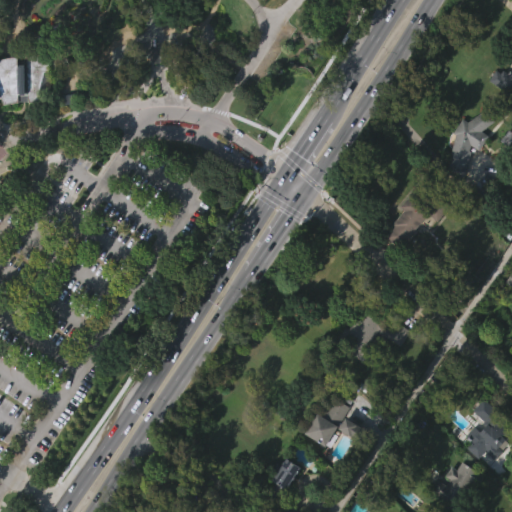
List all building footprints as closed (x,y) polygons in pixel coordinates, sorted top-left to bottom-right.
[(0,57),(16,55),(16,64),(22,63),(22,65),(26,65),(24,53),(52,57),(49,67),(56,69),(46,98),(39,95),(37,103),(26,102),(26,93),(16,92),(16,102),(2,104),(0,99),(0,57)] [(511,101),(502,94),(504,91),(488,80),(495,70),(500,73),(503,70),(508,73),(511,67),(511,101)] [(18,96),(17,133),(38,134),(39,108),(48,108),(49,88),(25,88),(25,96),(18,96)] [(0,133),(14,134),(16,91),(0,89),(0,133)] [(487,112),(511,127),(511,96),(506,106),(494,100),(487,112)] [(494,119),(482,129),(491,138),(479,150),(471,143),(462,177),(446,174),(455,133),(453,131),(462,118),(468,120),(485,107),(494,119)] [(462,207),(470,178),(480,181),(489,146),(475,142),(472,154),(457,150),(444,203),(462,207)] [(511,182),(511,164),(508,160),(499,170),(511,182)] [(457,202),(442,220),(432,212),(404,247),(390,235),(398,225),(396,224),(408,210),(403,206),(427,177),(457,202)] [(398,279),(426,245),(435,253),(444,242),(431,231),(427,237),(414,225),(380,264),(398,279)] [(387,325),(391,327),(393,322),(409,332),(400,345),(379,332),(370,347),(376,351),(368,364),(335,344),(345,327),(349,330),(361,309),(387,325)] [(400,376),(407,362),(358,336),(338,375),(363,388),(376,364),(400,376)] [(449,393),(425,418),(420,413),(418,415),(411,409),(437,382),(449,393)] [(484,398),(508,418),(502,425),(511,433),(501,445),(504,448),(494,459),(472,439),(484,425),(482,424),(484,421),(473,411),(484,398)] [(348,408),(336,426),(338,427),(325,447),(305,434),(319,413),(320,414),(324,409),(326,411),(334,399),(348,408)] [(324,477),(347,438),(327,427),(305,466),(324,477)] [(511,462),(477,434),(469,444),(476,450),(463,466),(493,490),(511,467),(511,462)] [(337,459),(354,471),(362,459),(344,448),(337,459)] [(299,470),(284,493),(283,492),(276,502),(265,495),(272,486),(269,484),(285,460),(299,470)] [(478,481),(463,505),(470,510),(468,511),(440,511),(449,499),(436,490),(442,481),(450,485),(453,479),(449,476),(455,467),(478,481)] [(270,511),(272,511),(290,511),(299,498),(284,488),(270,511)]
